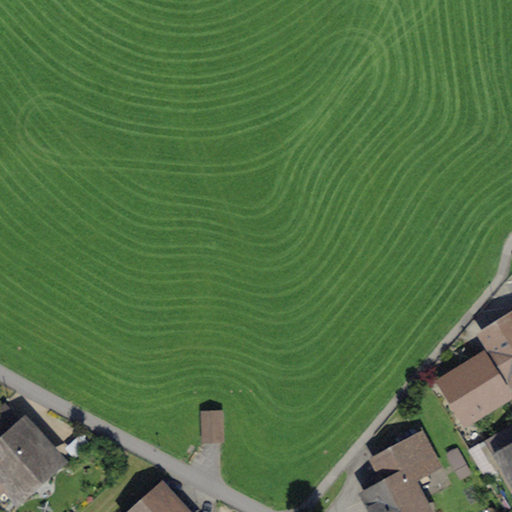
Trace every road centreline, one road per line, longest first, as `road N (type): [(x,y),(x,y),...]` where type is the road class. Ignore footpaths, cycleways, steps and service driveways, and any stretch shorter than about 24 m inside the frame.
road 1 (secondary): [(295,511),(279,367),(311,150),(346,0)]
road 2 (residential): [(0,372),(256,511)]
